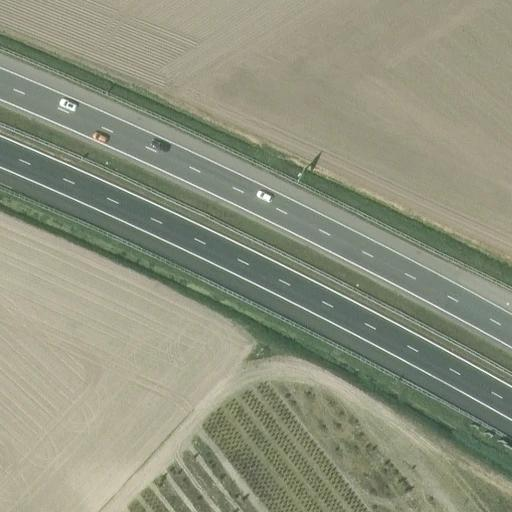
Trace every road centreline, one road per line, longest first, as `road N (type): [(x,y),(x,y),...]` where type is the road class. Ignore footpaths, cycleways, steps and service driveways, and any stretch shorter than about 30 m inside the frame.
road 1 (motorway): [(0,155),(259,273),(511,406)]
road 2 (motorway): [(511,333),(313,229),(0,87)]
